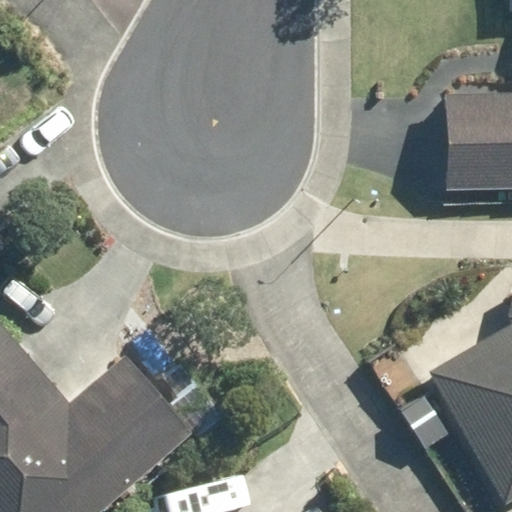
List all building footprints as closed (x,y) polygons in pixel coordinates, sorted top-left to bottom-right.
[(511,94),(440,94),(441,192),(511,190),(511,94)] [(511,291),(504,320),(509,328),(428,374),(503,505),(511,500),(511,291)] [(0,511),(99,511),(188,436),(122,359),(65,409),(0,331),(0,511)] [(423,399),(401,410),(423,447),(444,435),(423,399)] [(491,511),(475,487),(454,501),(461,511),(491,511)]
